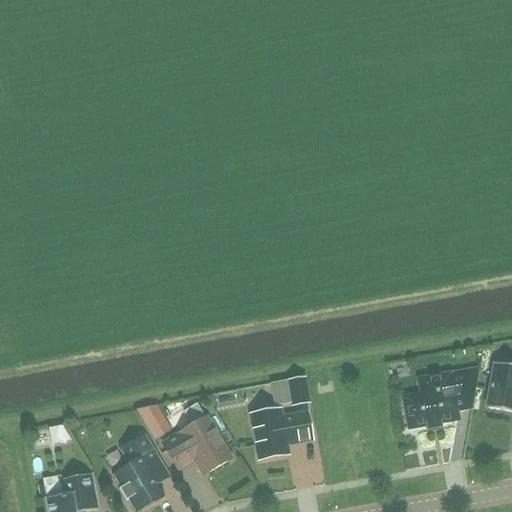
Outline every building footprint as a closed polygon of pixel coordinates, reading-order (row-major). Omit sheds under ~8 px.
[(511,367),(494,364),(486,409),(511,413),(511,367)] [(419,380),(422,395),(404,398),(409,429),(427,425),(428,429),(441,427),(440,423),(458,420),(456,412),(471,409),(478,369),(419,380)] [(309,402),(305,378),(304,377),(288,380),(288,381),(292,403),(293,405),(309,402)] [(307,415),(280,419),(279,411),(251,416),(259,461),(288,455),(285,441),(294,439),(295,443),(312,440),(307,415)] [(230,460),(205,419),(162,445),(175,467),(193,457),(204,476),(230,460)] [(126,502),(127,501),(133,511),(139,511),(151,505),(152,506),(164,499),(164,498),(163,499),(156,487),(170,479),(144,436),(145,436),(144,435),(119,450),(119,451),(120,451),(129,465),(112,476),(120,489),(118,490),(126,502)] [(86,511),(97,510),(97,509),(91,476),(91,475),(60,481),(60,482),(63,496),(45,500),(46,501),(48,511),(86,511)]
